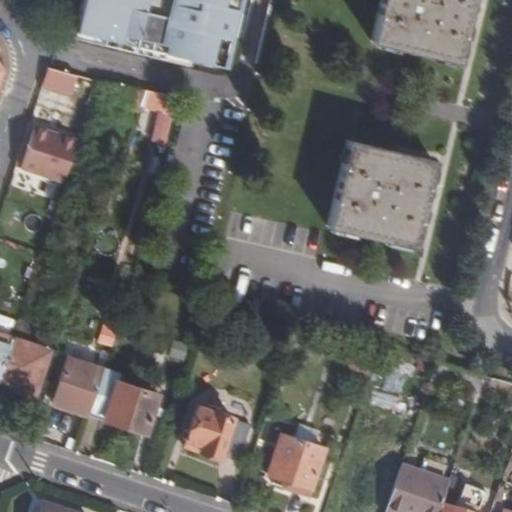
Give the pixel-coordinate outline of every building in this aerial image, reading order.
[(80,0),(73,31),(133,45),(134,43),(161,50),(160,52),(220,66),(235,0),(80,0)] [(381,0),(371,42),(458,63),(473,0),(381,0)] [(70,95),(76,75),(47,66),(41,87),(70,95)] [(96,79),(92,90),(141,105),(147,90),(116,83),(96,79)] [(147,90),(141,105),(164,112),(173,115),(177,96),(147,90)] [(164,112),(156,147),(165,149),(173,115),(164,112)] [(15,165),(19,167),(33,125),(28,124),(15,165)] [(19,167),(63,181),(76,139),(33,125),(19,167)] [(348,141),(328,226),(413,247),(434,161),(348,141)] [(18,321),(12,340),(24,345),(31,325),(18,321)] [(0,336),(0,375),(12,340),(0,336)] [(12,340),(0,375),(0,386),(33,398),(48,353),(24,345),(12,340)] [(102,353),(96,370),(102,372),(102,370),(104,370),(109,355),(102,353)] [(350,357),(346,367),(369,376),(373,367),(350,357)] [(67,360),(52,405),(89,417),(102,372),(96,370),(67,360)] [(435,363),(427,388),(474,404),(483,378),(435,363)] [(102,372),(89,417),(106,423),(107,421),(144,434),(157,396),(118,383),(120,376),(104,370),(102,370),(102,372)] [(198,408),(185,446),(218,458),(220,456),(238,462),(250,425),(198,408)] [(297,428),(293,439),(314,446),(317,436),(297,428)] [(284,436),(270,476),(312,491),(326,449),(314,446),(293,439),(284,436)] [(355,457),(340,500),(373,510),(387,466),(355,457)] [(400,469),(386,511),(438,511),(448,484),(400,469)] [(444,508),(442,511),(473,511),(478,500),(464,495),(465,490),(460,488),(452,511),(444,508)]
